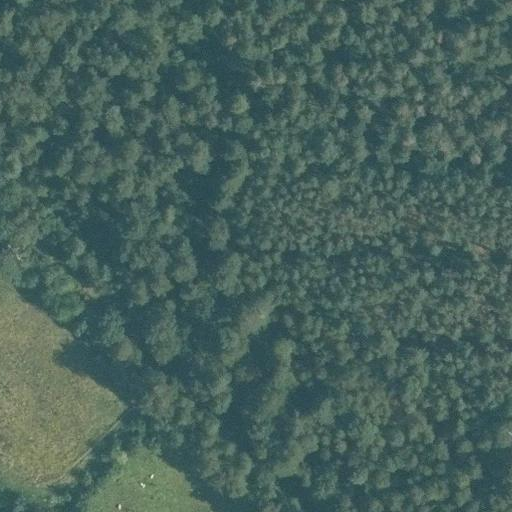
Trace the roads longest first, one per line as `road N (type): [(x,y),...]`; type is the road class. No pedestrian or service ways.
road 1 (track): [(0,185),(343,511)]
road 2 (track): [(186,363),(218,328),(224,302),(232,0)]
